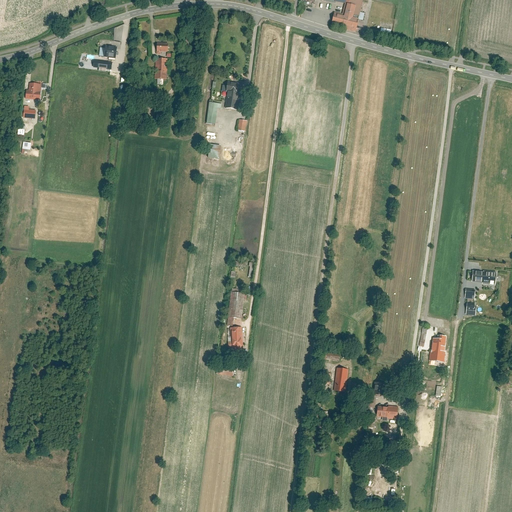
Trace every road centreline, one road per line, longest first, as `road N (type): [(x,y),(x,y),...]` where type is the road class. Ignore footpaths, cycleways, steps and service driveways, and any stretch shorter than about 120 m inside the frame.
road 1 (track): [(290,511),(352,41)]
road 2 (secondary): [(179,6),(242,8),(511,79)]
road 3 (track): [(237,323),(249,322),(289,21)]
road 4 (secondary): [(0,60),(179,6)]
